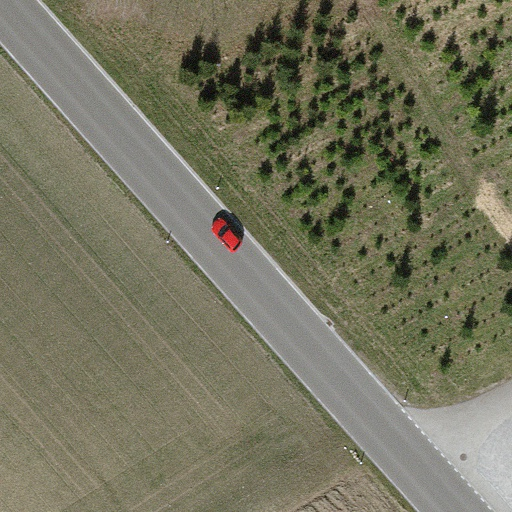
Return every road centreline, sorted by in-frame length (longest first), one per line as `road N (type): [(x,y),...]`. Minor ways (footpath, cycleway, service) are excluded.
road 1 (tertiary): [(403,469),(5,0)]
road 2 (unclassified): [(511,405),(403,469)]
